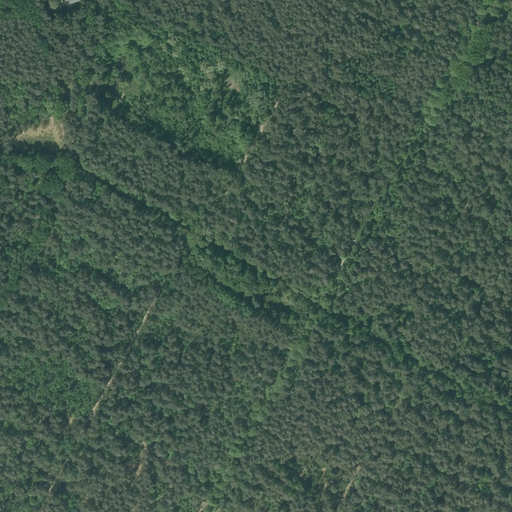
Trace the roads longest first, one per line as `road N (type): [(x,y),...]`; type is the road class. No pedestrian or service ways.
road 1 (track): [(37,511),(169,271),(201,236)]
road 2 (track): [(315,303),(449,72)]
road 3 (track): [(315,303),(198,511)]
road 4 (track): [(315,303),(511,413)]
road 5 (track): [(418,361),(335,511)]
road 6 (track): [(78,163),(93,0)]
road 7 (track): [(0,299),(78,163)]
road 8 (track): [(78,163),(201,236)]
road 9 (track): [(86,423),(212,486)]
road 10 (track): [(201,236),(315,303)]
